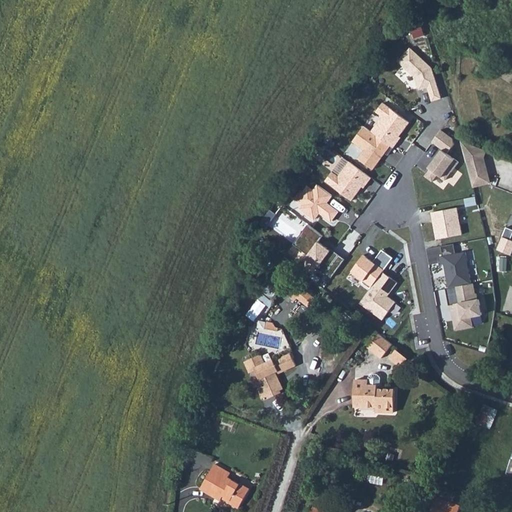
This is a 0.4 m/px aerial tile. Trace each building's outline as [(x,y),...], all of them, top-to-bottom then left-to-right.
[(419,21),(409,25),(414,38),(424,34),(419,21)] [(411,50),(400,62),(416,77),(420,90),(428,87),(432,101),(441,98),(432,69),(411,50)] [(382,116),(371,130),(394,147),(402,137),(400,135),(410,121),(384,101),(376,112),(382,116)] [(365,126),(352,142),(364,151),(359,158),(373,169),(380,160),(378,159),(384,152),(389,156),(394,147),(371,130),(365,126)] [(428,168),(423,175),(433,183),(438,175),(445,181),(460,161),(448,153),(454,144),(453,138),(440,129),(431,142),(440,148),(426,167),(428,168)] [(487,150),(460,141),(474,187),(491,183),(484,157),(487,150)] [(332,172),(326,181),(352,200),(362,187),(364,188),(372,178),(350,162),(339,177),(332,172)] [(307,184),(296,200),(302,204),(298,209),(314,220),(319,214),(331,222),(340,210),(327,202),(332,195),(316,184),(313,189),(307,184)] [(457,208),(432,213),(437,239),(463,235),(457,208)] [(308,223),(294,243),(309,254),(306,258),(319,267),(317,269),(326,275),(340,255),(320,241),(325,235),(308,223)] [(497,228),(487,231),(491,245),(501,242),(497,228)] [(382,249),(373,260),(366,255),(353,273),(364,280),(362,282),(371,289),(383,272),(393,257),(382,249)] [(466,252),(440,256),(441,265),(445,264),(449,287),(472,283),(466,252)] [(286,266),(279,262),(276,267),(274,270),(281,274),(286,266)] [(371,289),(360,303),(383,320),(396,302),(387,296),(397,282),(383,272),(371,289)] [(449,287),(446,288),(449,305),(455,304),(457,312),(453,313),(456,330),(473,326),(471,317),(482,315),(479,300),(478,300),(477,293),(476,294),(474,283),(472,283),(449,287)] [(283,298),(274,290),(260,305),(272,315),(277,310),(278,305),(283,298)] [(320,309),(300,293),(290,304),(297,309),(300,306),(312,315),(317,316),(320,309)] [(376,357),(387,344),(371,332),(361,346),(376,357)] [(287,364),(281,350),(263,358),(261,356),(253,360),(249,353),(233,360),(238,372),(244,370),(252,387),(249,389),(254,400),(259,397),(261,400),(273,394),(272,390),(275,388),(267,371),(271,369),(273,371),(287,364)] [(364,377),(363,381),(363,387),(371,387),(373,387),(374,381),(373,375),(366,374),(364,377)] [(363,387),(363,381),(349,380),(348,405),(369,407),(369,410),(387,411),(389,392),(371,390),(371,387),(363,387)] [(491,428),(498,409),(484,403),(476,422),(491,428)] [(225,477),(208,467),(193,491),(214,504),(217,499),(224,503),(223,506),(234,511),(245,492),(234,485),(232,488),(222,481),(225,477)] [(426,511),(448,511),(453,501),(429,493),(422,510),(426,511)]
